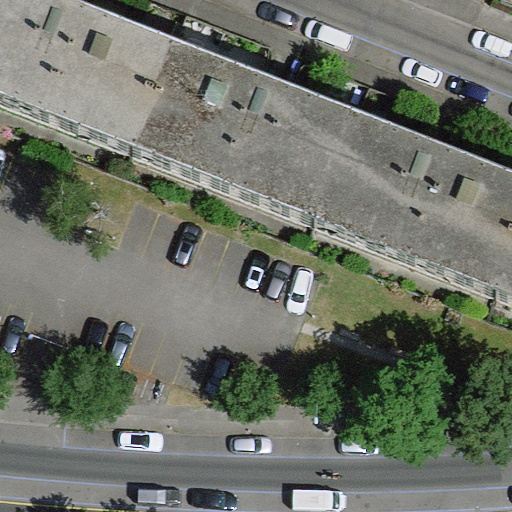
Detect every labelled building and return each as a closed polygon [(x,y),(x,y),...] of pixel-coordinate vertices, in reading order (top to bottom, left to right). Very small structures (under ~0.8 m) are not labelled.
[(0,0),(0,104),(134,158),(175,57),(138,42),(30,0),(0,0)] [(153,4),(138,42),(175,57),(213,72),(227,34),(153,4)] [(175,57),(134,158),(316,230),(357,129),(320,114),(213,72),(175,57)] [(333,75),(320,114),(357,129),(394,143),(409,105),(333,75)] [(394,143),(357,129),(316,230),(500,300),(511,268),(511,187),(501,184),(394,143)] [(511,156),(501,184),(511,187),(511,156)] [(511,268),(500,300),(511,304),(511,268)]
